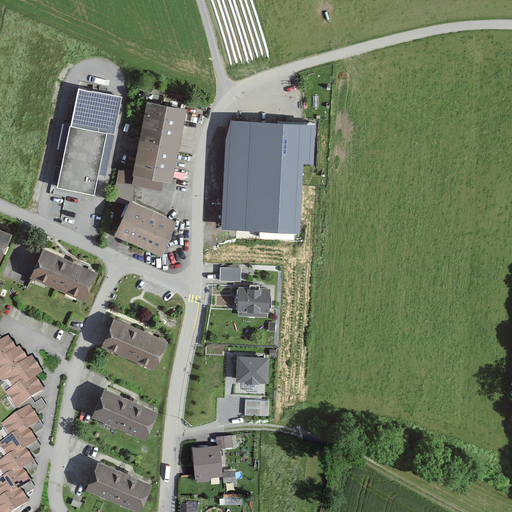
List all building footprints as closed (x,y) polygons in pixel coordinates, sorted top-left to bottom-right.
[(121,93),(79,84),(58,181),(93,188),(106,128),(113,129),(121,93)] [(132,167),(173,175),(186,103),(146,95),(132,167)] [(304,121),(236,118),(231,222),(298,226),(304,121)] [(119,234),(167,254),(182,219),(134,198),(119,234)] [(0,258),(1,259),(13,231),(0,225),(0,258)] [(35,272),(87,296),(99,267),(47,244),(35,272)] [(220,280),(240,281),(241,269),(220,268),(220,280)] [(239,312),(271,313),(272,288),(240,287),(239,312)] [(106,343),(158,367),(171,338),(118,315),(106,343)] [(0,362),(20,349),(11,337),(0,344),(0,362)] [(20,349),(0,362),(0,371),(5,379),(9,376),(32,361),(23,347),(20,349)] [(269,356),(240,354),(239,377),(268,379),(269,356)] [(32,361),(9,376),(18,389),(37,377),(45,371),(36,358),(32,361)] [(37,377),(18,389),(11,394),(20,407),(45,389),(37,377)] [(96,414),(148,437),(161,409),(108,385),(96,414)] [(246,397),(245,414),(270,414),(270,398),(246,397)] [(14,438),(32,426),(43,419),(34,406),(5,425),(14,438)] [(32,426),(14,438),(4,445),(12,457),(28,447),(40,439),(32,426)] [(217,445),(195,446),(197,480),(224,478),(225,482),(237,481),(237,470),(225,471),(224,447),(234,447),(234,435),(217,436),(217,445)] [(28,447),(12,457),(0,465),(0,468),(7,480),(25,467),(37,460),(28,447)] [(91,488),(143,511),(156,483),(103,460),(91,488)] [(25,467),(7,480),(0,484),(0,489),(7,500),(23,489),(35,481),(25,467)] [(23,489),(7,500),(0,504),(0,511),(18,511),(32,503),(23,489)]
